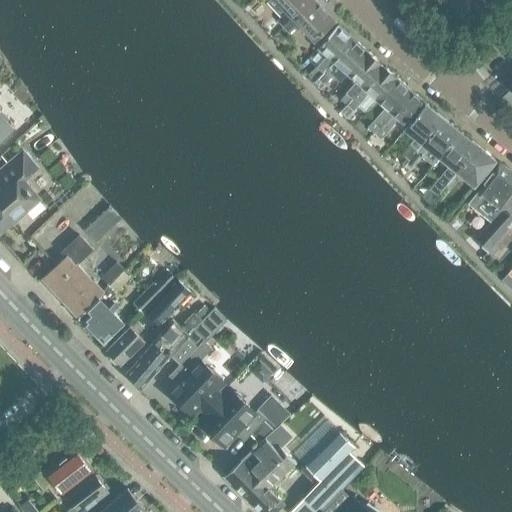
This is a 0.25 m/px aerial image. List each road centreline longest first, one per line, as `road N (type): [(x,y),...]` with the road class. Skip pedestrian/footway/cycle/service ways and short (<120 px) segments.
road 1 (secondary): [(220,511),(0,291)]
road 2 (residential): [(458,92),(358,0)]
